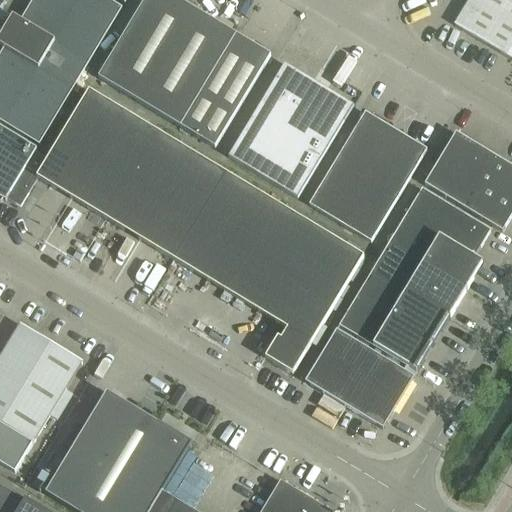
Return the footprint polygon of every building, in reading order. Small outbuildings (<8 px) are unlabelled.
[(123,10),(106,0),(34,0),(21,23),(89,65),(123,10)] [(147,0),(99,80),(181,130),(237,38),(182,4),(184,0),(147,0)] [(511,0),(470,0),(455,27),(506,58),(511,49),(511,0)] [(89,65),(21,23),(4,51),(73,92),(89,65)] [(237,38),(181,130),(215,151),(271,58),(237,38)] [(0,57),(0,85),(56,120),(73,92),(4,51),(0,57)] [(354,108),(303,78),(285,67),(276,82),(229,159),(298,201),(354,108)] [(0,123),(40,147),(56,120),(0,85),(0,123)] [(36,154),(37,151),(0,128),(0,199),(6,203),(7,200),(20,208),(37,180),(70,200),(106,222),(139,242),(175,263),(288,331),(281,341),(278,339),(265,360),(293,377),(364,259),(89,93),(48,161),(36,154)] [(371,245),(427,152),(365,115),(310,208),(371,245)] [(511,218),(511,169),(456,135),(425,187),(503,234),(511,218)] [(475,260),(491,233),(422,191),(339,329),(416,375),(483,265),(475,260)] [(0,360),(0,463),(16,474),(33,446),(34,445),(49,420),(65,394),(83,364),(36,336),(21,327),(0,360)] [(415,380),(337,333),(306,385),(383,432),(415,380)] [(73,398),(65,394),(49,420),(58,425),(73,398)] [(107,395),(46,496),(71,511),(161,511),(169,499),(163,495),(192,446),(174,435),(107,395)] [(326,511),(281,484),(264,511),(190,511),(169,499),(161,511),(326,511)] [(40,511),(0,487),(0,511),(40,511)]
